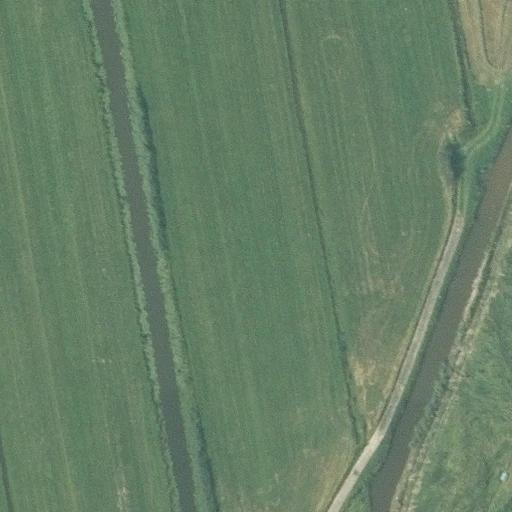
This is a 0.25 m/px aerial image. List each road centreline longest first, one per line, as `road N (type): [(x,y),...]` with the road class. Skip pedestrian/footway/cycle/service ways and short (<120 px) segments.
road 1 (motorway): [(0,489),(17,434),(92,358),(195,312),(329,298),(402,314),(484,358),(511,384)]
road 2 (track): [(402,314),(447,216),(504,0)]
road 3 (motorway): [(180,0),(147,35),(33,202),(0,270)]
